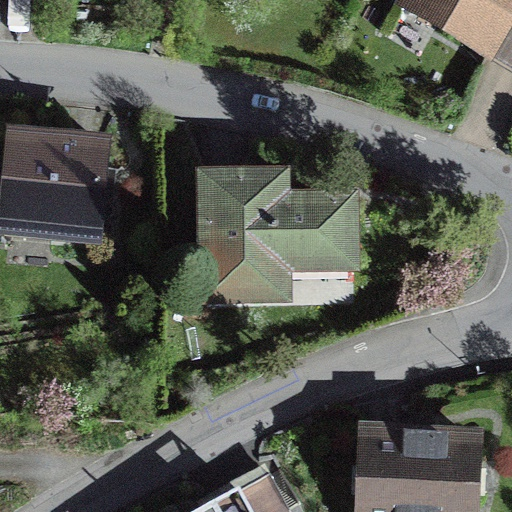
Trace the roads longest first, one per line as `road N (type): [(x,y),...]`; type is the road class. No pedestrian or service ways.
road 1 (residential): [(0,67),(96,75),(265,109),(480,171),(511,191)]
road 2 (residential): [(511,311),(266,404),(79,511)]
